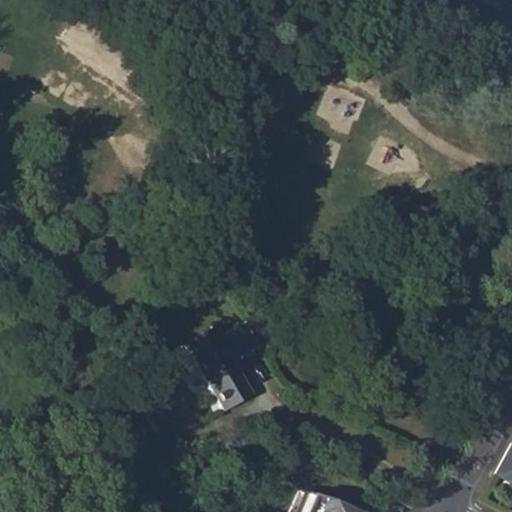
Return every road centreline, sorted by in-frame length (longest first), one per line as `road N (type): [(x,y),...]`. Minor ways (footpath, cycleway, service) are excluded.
road 1 (unknown): [(175,454),(209,412),(242,409),(459,487)]
road 2 (residential): [(447,511),(511,379)]
road 3 (residential): [(390,0),(511,45)]
